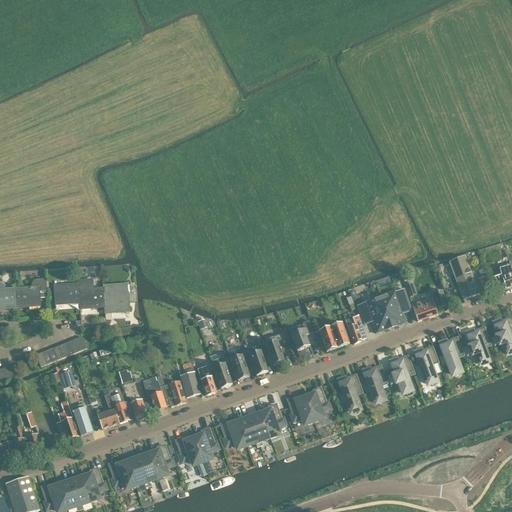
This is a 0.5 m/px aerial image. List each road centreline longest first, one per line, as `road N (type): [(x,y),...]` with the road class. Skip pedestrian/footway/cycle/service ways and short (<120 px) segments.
road 1 (tertiary): [(0,475),(511,292)]
road 2 (tertiary): [(288,511),(365,485),(453,489)]
road 3 (track): [(314,48),(246,72),(206,0)]
road 4 (residential): [(0,327),(68,321),(11,352),(0,349)]
